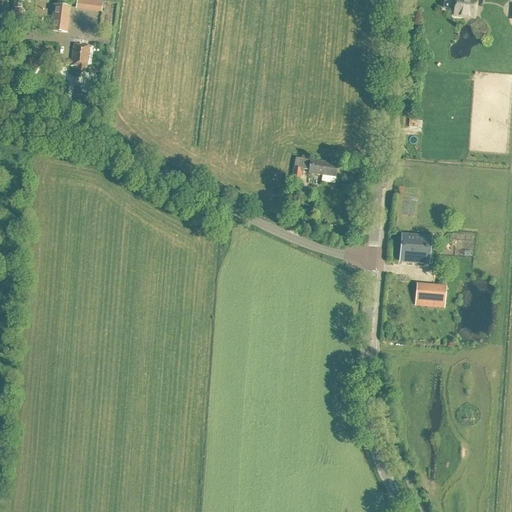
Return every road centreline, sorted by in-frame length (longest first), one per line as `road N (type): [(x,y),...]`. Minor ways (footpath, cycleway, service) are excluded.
road 1 (unclassified): [(372,259),(230,209),(118,146),(0,126)]
road 2 (tertiary): [(372,259),(394,0)]
road 3 (tertiary): [(372,259),(364,369),(370,417),(405,511)]
